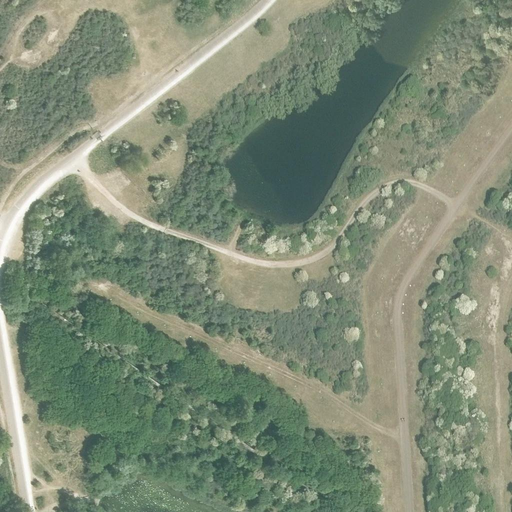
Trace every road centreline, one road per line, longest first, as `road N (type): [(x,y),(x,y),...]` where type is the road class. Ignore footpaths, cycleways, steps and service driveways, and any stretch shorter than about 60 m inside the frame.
road 1 (track): [(69,158),(123,211),(272,264),(320,257),(374,195),(407,184),(511,239)]
road 2 (track): [(408,511),(400,301),(511,128)]
road 3 (track): [(405,442),(79,284)]
road 4 (unknown): [(0,208),(65,137),(107,120),(257,0)]
road 5 (track): [(507,511),(499,353),(511,278)]
